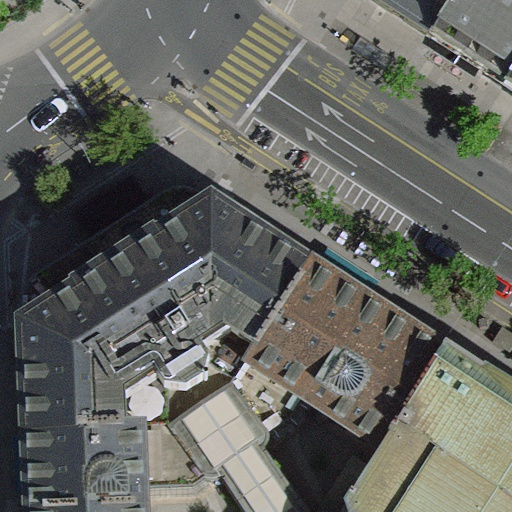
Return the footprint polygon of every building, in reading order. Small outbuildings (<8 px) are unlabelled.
[(350,0),(434,56),(467,0),(350,0)] [(511,0),(467,0),(434,56),(490,93),(511,106),(511,103),(511,0)] [(25,323),(214,206),(195,194),(184,192),(172,195),(36,282),(27,292),(25,305),(25,323)] [(25,323),(28,433),(130,428),(127,393),(221,332),(257,354),(311,269),(214,206),(25,323)] [(446,356),(311,269),(257,354),(250,365),(305,401),(384,452),(399,429),(446,356)] [(307,511),(266,449),(270,442),(270,435),(235,386),(250,365),(257,354),(221,332),(127,393),(130,428),(144,427),(170,427),(208,478),(218,480),(224,477),(246,511),(307,511)] [(511,398),(446,356),(399,429),(439,455),(511,502),(511,398)] [(235,386),(270,435),(294,419),(305,401),(250,365),(235,386)] [(31,511),(146,511),(146,489),(144,427),(130,428),(28,433),(31,511)] [(195,487),(208,478),(170,427),(144,427),(146,489),(195,487)] [(402,511),(439,455),(399,429),(384,452),(348,510),(348,511),(402,511)] [(511,511),(511,502),(439,455),(402,511),(511,511)]
